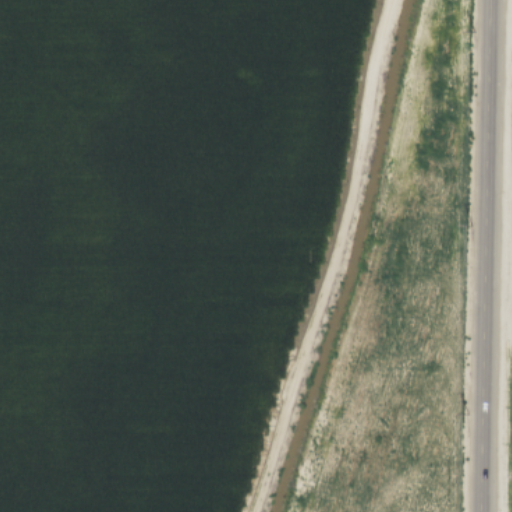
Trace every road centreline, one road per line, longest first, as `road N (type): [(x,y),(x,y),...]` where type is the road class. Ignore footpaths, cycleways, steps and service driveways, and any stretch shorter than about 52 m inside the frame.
road 1 (track): [(383,0),(309,357),(257,511)]
road 2 (tertiary): [(480,511),(489,0)]
